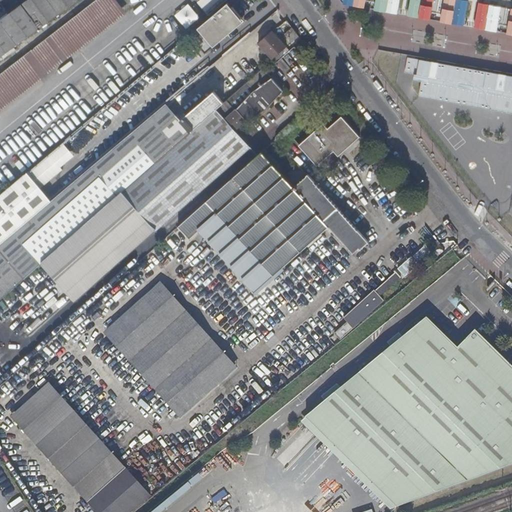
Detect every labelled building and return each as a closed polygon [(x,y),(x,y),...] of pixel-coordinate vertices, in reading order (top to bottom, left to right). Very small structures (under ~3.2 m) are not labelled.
[(116,0),(95,0),(0,74),(0,109),(126,12),(116,0)] [(27,0),(0,20),(0,63),(16,52),(13,48),(77,0),(27,0)] [(209,26),(199,34),(211,48),(244,19),(233,6),(236,4),(232,0),(230,0),(205,22),(209,26)] [(366,0),(376,2),(375,9),(397,13),(399,0),(340,0),(344,4),(365,7),(366,0)] [(464,25),(468,0),(466,0),(410,0),(408,15),(431,19),(432,13),(442,14),(441,21),(464,25)] [(497,31),(498,24),(508,26),(507,33),(511,34),(511,8),(479,2),(474,27),(497,31)] [(292,43),(299,36),(292,27),(284,34),(292,43)] [(259,43),(273,60),(287,47),(272,31),(259,43)] [(152,226),(245,143),(235,133),(283,92),(263,69),(224,103),(190,133),(165,155),(155,164),(122,193),(152,226)] [(336,86),(326,95),(332,103),(342,94),(336,86)] [(213,91),(179,121),(190,133),(224,103),(213,91)] [(58,195),(0,243),(0,248),(27,277),(41,265),(122,193),(155,164),(141,148),(151,140),(165,155),(190,133),(179,121),(165,105),(58,195)] [(323,126),(298,147),(316,169),(341,149),(344,153),(358,141),(341,119),(327,131),(323,126)] [(141,148),(155,164),(165,155),(151,140),(141,148)] [(249,148),(245,143),(152,226),(155,230),(249,148)] [(58,145),(33,166),(46,181),(71,160),(58,145)] [(254,255),(270,274),(273,277),(329,228),(352,254),(359,248),(360,250),(361,249),(361,248),(366,244),(367,244),(369,243),(308,174),(307,176),(298,165),(284,177),(263,153),(179,228),(190,240),(218,215),(254,255)] [(0,243),(58,195),(46,181),(33,166),(0,194),(0,243)] [(41,265),(70,298),(152,226),(122,193),(41,265)] [(152,226),(70,298),(73,301),(155,230),(152,226)] [(425,247),(413,257),(418,263),(430,253),(425,247)] [(0,248),(0,301),(27,277),(0,248)] [(260,283),(270,274),(254,255),(244,265),(260,283)] [(347,323),(334,334),(340,341),(384,302),(379,297),(400,279),(394,271),(392,273),(393,274),(387,280),(388,280),(375,292),(374,291),(343,319),(347,323)] [(159,285),(105,334),(180,418),(235,369),(159,285)] [(305,410),(386,508),(511,459),(511,358),(487,335),(468,334),(460,343),(426,310),(305,410)] [(12,418),(95,511),(132,511),(149,497),(49,384),(12,418)] [(158,511),(172,499),(168,495),(149,511),(158,511)]
